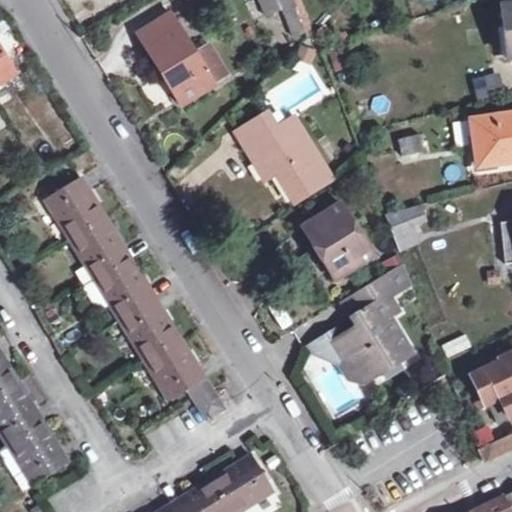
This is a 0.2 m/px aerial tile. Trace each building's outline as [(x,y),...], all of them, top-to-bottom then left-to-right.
[(189,0),(194,9),(209,0),(189,0)] [(306,32),(304,27),(293,0),(258,0),(265,16),(284,9),(294,36),(306,32)] [(300,0),(293,0),(304,27),(310,25),(300,0)] [(511,5),(503,7),(509,58),(511,57),(511,5)] [(183,105),(213,86),(195,56),(170,15),(139,33),(183,105)] [(0,43),(0,82),(18,72),(0,43)] [(316,52),(303,45),(297,56),(310,63),(316,52)] [(209,48),(195,56),(213,86),(227,77),(209,48)] [(498,76),(473,83),(478,97),(503,91),(498,76)] [(511,115),(473,121),(478,167),(511,162),(511,115)] [(277,173),(288,190),(304,181),(311,192),(331,181),(293,120),(272,133),(262,118),(237,133),(266,179),(277,173)] [(420,134),(398,139),(404,156),(424,151),(420,134)] [(100,308),(109,303),(170,400),(188,389),(206,418),(224,408),(206,378),(81,177),(74,180),(70,173),(46,187),(51,195),(44,199),(93,278),(84,283),(83,288),(95,308),(100,308)] [(304,181),(288,190),(295,202),(311,192),(304,181)] [(342,203),(307,225),(325,253),(321,256),(336,280),(375,255),(342,203)] [(428,222),(422,205),(386,213),(401,251),(420,244),(414,228),(428,222)] [(511,221),(503,223),(507,263),(511,262),(511,221)] [(325,253),(307,225),(303,228),(321,256),(325,253)] [(401,266),(351,297),(362,314),(353,319),(359,329),(333,345),(341,359),(353,363),(363,378),(372,381),(381,375),(382,366),(394,359),(404,360),(414,354),(392,318),(400,313),(400,311),(392,297),(409,287),(401,266)] [(362,314),(351,297),(342,303),(353,319),(362,314)] [(445,358),(470,350),(465,335),(440,344),(445,358)] [(507,366),(511,363),(511,352),(503,356),(505,360),(507,366)] [(0,353),(0,433),(32,485),(68,463),(0,353)] [(473,375),(483,398),(498,391),(502,399),(490,405),(511,402),(511,363),(507,366),(505,360),(473,375)] [(498,391),(483,398),(487,406),(490,405),(502,399),(498,391)] [(511,433),(480,449),(484,461),(511,447),(511,433)] [(242,511),(276,492),(253,456),(161,511),(242,511)] [(511,511),(511,506),(507,498),(473,511),(511,511)]
